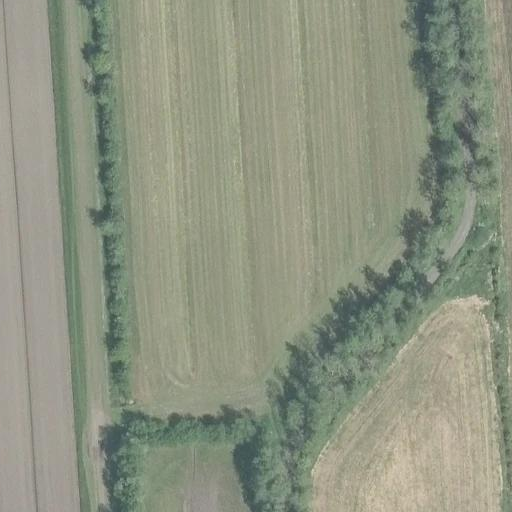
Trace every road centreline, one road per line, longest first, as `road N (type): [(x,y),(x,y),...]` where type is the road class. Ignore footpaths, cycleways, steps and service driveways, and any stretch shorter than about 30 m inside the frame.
road 1 (track): [(450,0),(463,228),(285,437),(288,511)]
road 2 (track): [(105,511),(78,0)]
